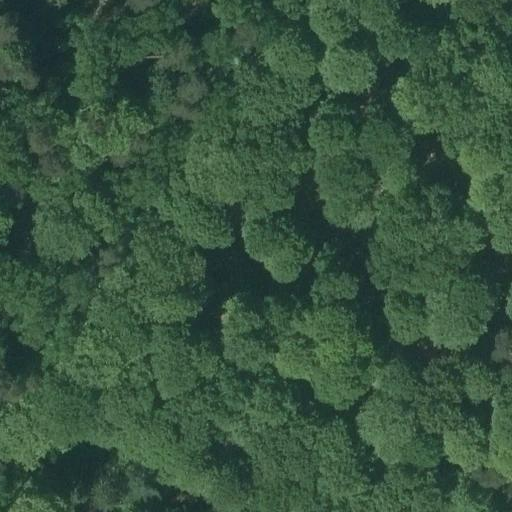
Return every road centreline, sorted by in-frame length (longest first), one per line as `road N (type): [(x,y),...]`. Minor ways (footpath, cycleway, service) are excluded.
road 1 (track): [(293,0),(91,309)]
road 2 (track): [(0,486),(91,309)]
